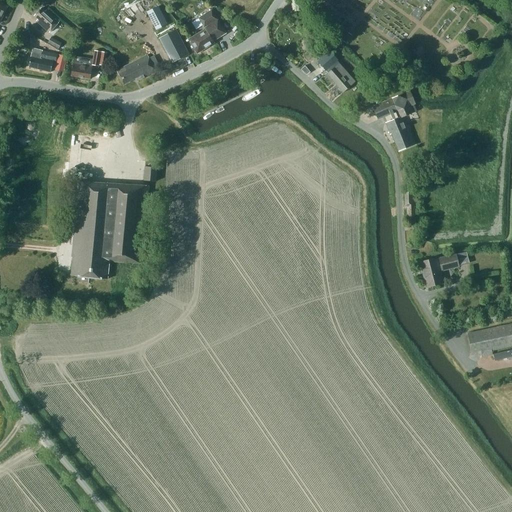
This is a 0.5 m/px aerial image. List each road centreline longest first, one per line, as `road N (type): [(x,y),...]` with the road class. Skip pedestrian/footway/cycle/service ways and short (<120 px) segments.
road 1 (residential): [(447,336),(405,265),(398,179),(384,141),(255,36)]
road 2 (unclassified): [(0,83),(131,99),(255,36)]
road 3 (unclassified): [(106,511),(0,369)]
